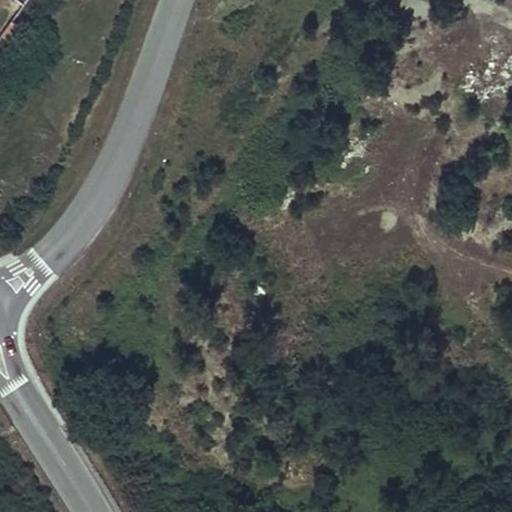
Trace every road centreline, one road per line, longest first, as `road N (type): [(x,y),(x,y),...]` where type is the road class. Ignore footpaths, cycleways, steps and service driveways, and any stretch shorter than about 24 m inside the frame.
road 1 (unclassified): [(164,0),(116,134),(62,233),(4,285)]
road 2 (tertiary): [(93,511),(21,390)]
